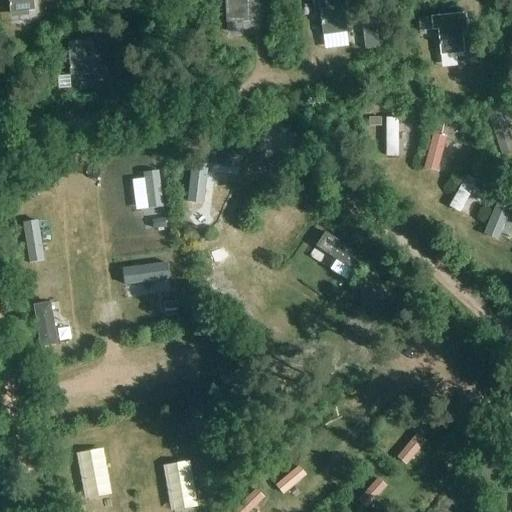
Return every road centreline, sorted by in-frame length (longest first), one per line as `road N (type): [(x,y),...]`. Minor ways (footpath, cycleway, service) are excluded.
road 1 (track): [(0,130),(215,112),(253,121),(511,338)]
road 2 (track): [(37,511),(0,348)]
